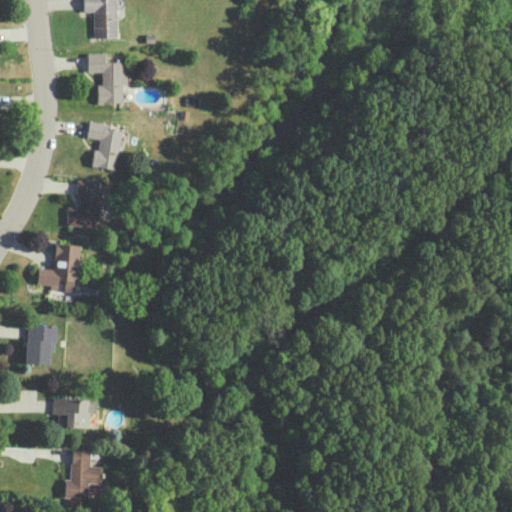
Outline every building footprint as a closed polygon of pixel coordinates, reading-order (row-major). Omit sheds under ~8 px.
[(114,0),(106,0),(103,0),(102,0),(81,0),(82,11),(91,11),(92,37),(115,36),(114,0)] [(96,102),(120,102),(120,83),(126,82),(126,68),(120,68),(120,61),(103,61),(103,51),(86,51),(86,71),(100,70),(100,83),(95,84),(96,102)] [(113,168),(119,129),(103,127),(104,122),(88,120),(85,136),(98,138),(97,150),(91,149),(89,165),(113,168)] [(96,179),(76,178),(76,206),(66,206),(66,224),(96,225),(96,179)] [(77,244),(53,242),(52,268),(36,267),(35,286),(56,288),(57,279),(63,280),(62,290),(74,291),(77,244)] [(24,363),(47,364),(48,350),(53,350),(54,324),(25,323),(24,363)] [(87,427),(88,412),(95,413),(95,398),(51,397),(50,413),(56,413),(55,426),(87,427)] [(61,496),(85,497),(86,481),(100,482),(100,465),(87,465),(88,448),(70,448),(69,478),(62,478),(61,496)]
